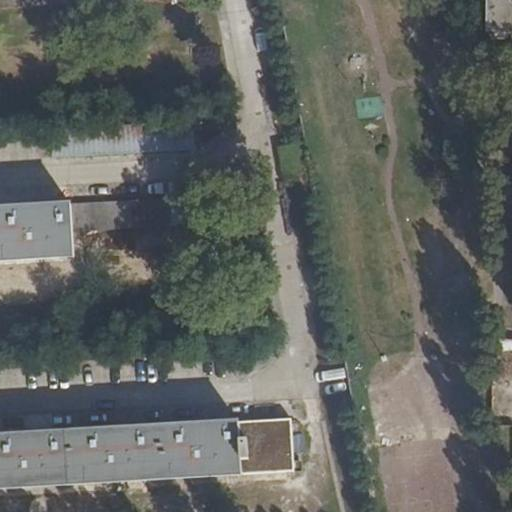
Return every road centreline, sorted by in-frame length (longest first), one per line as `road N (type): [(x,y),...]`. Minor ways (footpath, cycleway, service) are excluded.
road 1 (track): [(364,0),(389,90),(399,154),(389,188),(426,315),(445,468),(484,511)]
road 2 (residential): [(262,158),(300,384),(0,403)]
road 3 (residential): [(262,158),(0,179)]
road 4 (residential): [(236,0),(262,158)]
